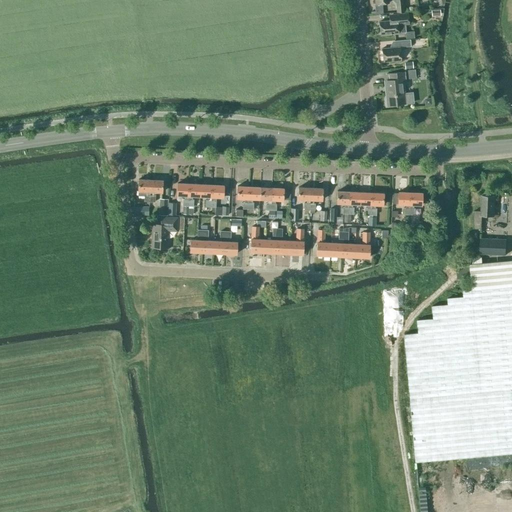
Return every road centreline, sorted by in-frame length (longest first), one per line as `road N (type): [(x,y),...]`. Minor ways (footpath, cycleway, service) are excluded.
road 1 (unclassified): [(113,158),(437,173),(437,151)]
road 2 (unclassified): [(328,277),(131,270),(113,158)]
road 3 (tertiary): [(367,149),(129,129)]
road 4 (residential): [(367,149),(355,0)]
